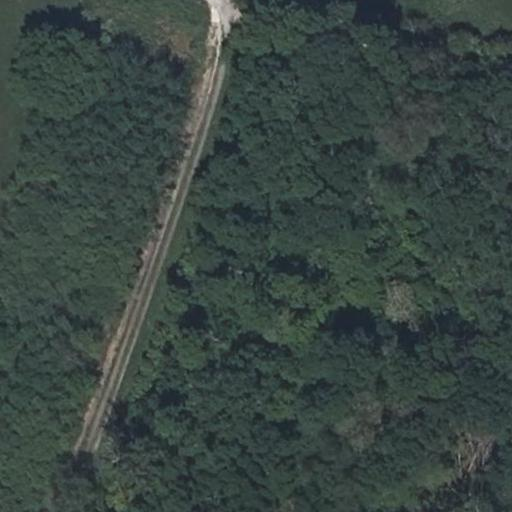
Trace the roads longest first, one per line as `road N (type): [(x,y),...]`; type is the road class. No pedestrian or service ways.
road 1 (track): [(63,511),(225,68),(225,8)]
road 2 (track): [(511,80),(225,8),(220,0)]
